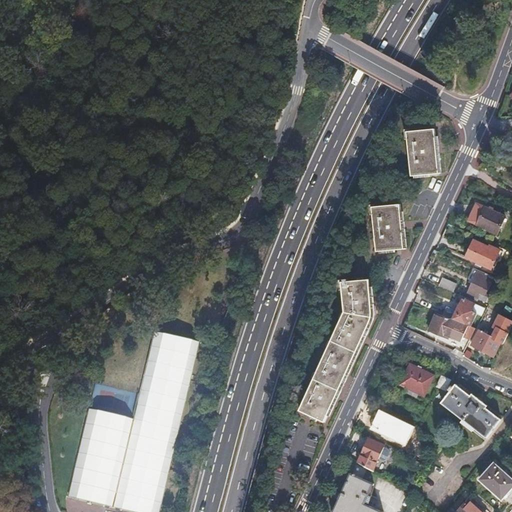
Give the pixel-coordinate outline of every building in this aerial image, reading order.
[(440,172),(436,129),(409,131),(413,175),(440,172)] [(467,219),(476,223),(496,233),(504,216),(484,206),(475,202),(467,219)] [(401,204),(374,207),(378,250),(405,247),(401,204)] [(472,242),(464,258),(477,264),(476,266),(484,269),(485,268),(492,271),(501,251),(486,245),(485,247),(472,242)] [(477,270),(472,268),(468,277),(468,278),(472,280),(477,270)] [(492,277),(477,270),(472,280),(466,292),(477,297),(482,299),(484,294),(492,277)] [(442,277),(438,285),(450,291),(454,283),(442,277)] [(345,310),(300,410),(325,421),(339,389),(345,375),(363,337),(373,315),(371,300),(370,278),(343,280),(345,310)] [(477,297),(466,292),(464,297),(475,302),(477,297)] [(427,299),(424,306),(437,312),(440,305),(427,299)] [(475,305),(462,299),(457,309),(460,310),(457,315),(455,314),(452,320),(455,321),(457,322),(458,321),(468,326),(471,327),(477,314),(472,312),(475,305)] [(452,320),(437,313),(429,331),(435,334),(440,336),(447,339),(447,338),(453,341),(460,326),(454,323),(455,321),(452,320)] [(503,344),(511,325),(511,321),(499,315),(494,326),(496,327),(492,337),(479,331),(472,346),(493,357),(500,342),(503,344)] [(468,326),(462,337),(470,341),(475,329),(474,328),(471,327),(468,326)] [(126,500),(125,506),(151,511),(152,511),(180,397),(184,382),(192,349),(152,340),(116,498),(126,500)] [(411,365),(401,384),(406,386),(419,393),(424,396),(434,376),(411,365)] [(442,375),(437,385),(446,389),(451,379),(442,375)] [(457,380),(455,383),(470,395),(472,392),(457,380)] [(189,383),(184,382),(180,397),(185,398),(189,383)] [(470,395),(455,383),(440,401),(462,419),(461,421),(472,430),(474,428),(485,438),(501,419),(486,407),(487,405),(478,397),(472,392),(470,395)] [(419,393),(406,386),(404,391),(417,398),(419,393)] [(486,407),(501,419),(502,417),(487,405),(486,407)] [(130,418),(86,407),(67,495),(110,506),(130,418)] [(408,423),(381,410),(373,428),(400,441),(402,436),(408,423)] [(360,461),(374,470),(386,445),(371,438),(360,461)] [(511,478),(494,462),(479,479),(501,499),(511,487),(511,478)] [(351,473),(333,511),(382,511),(383,511),(365,502),(373,483),(351,473)] [(123,511),(125,506),(126,500),(116,498),(115,498),(112,509),(123,511)] [(481,511),(467,500),(455,511),(481,511)]
